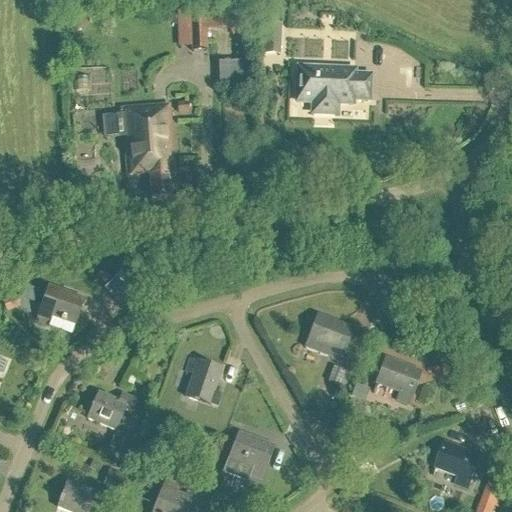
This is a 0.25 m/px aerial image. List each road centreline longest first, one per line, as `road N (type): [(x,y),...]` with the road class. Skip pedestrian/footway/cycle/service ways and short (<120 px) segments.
road 1 (unclassified): [(453,173),(361,202),(123,233),(0,259)]
road 2 (residential): [(231,301),(85,350),(57,377),(24,448)]
road 3 (residential): [(300,511),(322,491),(322,468),(231,301)]
road 4 (residential): [(469,291),(335,276),(231,301)]
road 5 (residential): [(511,413),(469,291)]
